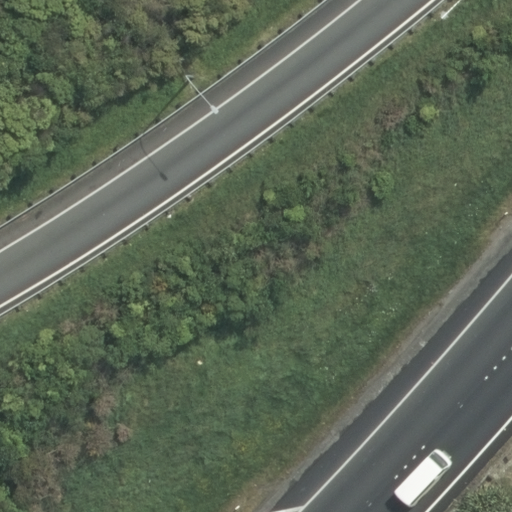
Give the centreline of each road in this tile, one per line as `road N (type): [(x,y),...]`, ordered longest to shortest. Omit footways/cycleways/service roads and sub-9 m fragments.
road 1 (motorway): [(0,279),(105,223),(392,0)]
road 2 (motorway): [(350,511),(511,331)]
